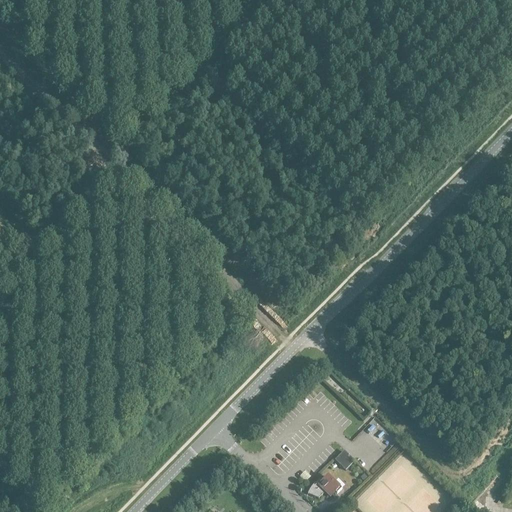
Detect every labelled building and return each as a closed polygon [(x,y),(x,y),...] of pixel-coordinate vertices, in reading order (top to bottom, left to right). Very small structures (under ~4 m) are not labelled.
[(366,426),(379,441),(385,435),(380,430),(383,427),(375,418),(366,426)] [(354,462),(344,453),(336,461),(346,471),(354,462)] [(302,471),(297,477),(303,482),(308,476),(302,471)] [(322,483),(319,480),(314,485),(315,487),(314,488),(313,490),(311,492),(310,494),(310,496),(307,495),(318,500),(325,493),(330,498),(335,493),(337,495),(342,489),(335,483),(333,484),(327,478),(322,483)] [(502,497),(507,484),(498,480),(493,493),(502,497)]
